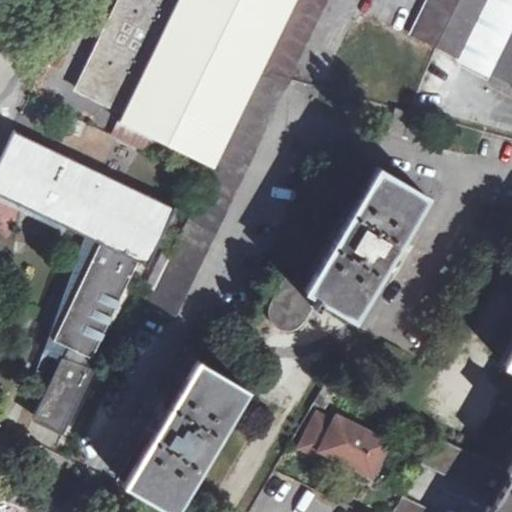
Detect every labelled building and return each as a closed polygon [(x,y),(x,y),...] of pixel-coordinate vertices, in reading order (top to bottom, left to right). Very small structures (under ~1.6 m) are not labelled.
[(120,0),(77,89),(125,112),(121,121),(121,122),(214,167),(261,71),(294,0),(120,0)] [(288,77),(324,0),(294,0),(261,71),(288,77)] [(437,47),(459,0),(428,0),(412,35),(432,45),(437,47)] [(459,0),(437,47),(461,59),(489,0),(459,0)] [(511,0),(489,0),(461,59),(489,72),(511,24),(511,0)] [(511,24),(489,72),(511,84),(511,24)] [(288,77),(261,71),(214,167),(171,253),(153,289),(148,302),(144,310),(149,312),(153,305),(176,316),(292,78),(288,77)] [(396,108),(390,131),(404,135),(410,112),(410,111),(406,110),(396,108)] [(148,265),(176,206),(13,129),(0,156),(0,194),(100,241),(53,339),(67,346),(35,413),(65,428),(94,368),(87,365),(137,260),(148,265)] [(378,166),(306,289),(312,295),(309,302),(316,307),(321,298),(355,318),(427,195),(378,166)] [(163,249),(146,286),(153,289),(171,253),(163,249)] [(309,302),(312,295),(306,289),(286,277),(271,304),(268,312),(272,325),(279,329),(293,330),(308,309),(309,302)] [(124,483),(173,511),(246,388),(198,359),(124,483)] [(314,400),(326,407),(337,388),(326,382),(314,400)] [(318,454),(320,451),(369,476),(387,440),(337,415),(334,419),(317,411),(301,445),(318,454)] [(422,461),(436,469),(451,442),(437,435),(422,461)] [(436,469),(448,476),(463,449),(451,442),(436,469)] [(463,449),(448,476),(461,483),(476,456),(463,449)] [(488,462),(476,456),(461,483),(473,489),(488,462)] [(511,511),(511,472),(491,507),(487,505),(482,511),(511,511)] [(392,511),(411,511),(415,505),(400,497),(392,511)]
